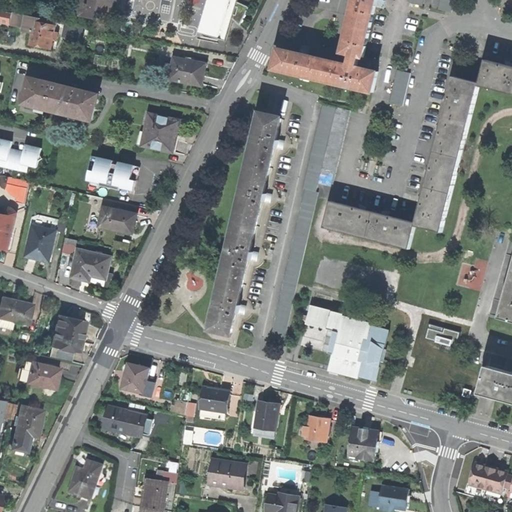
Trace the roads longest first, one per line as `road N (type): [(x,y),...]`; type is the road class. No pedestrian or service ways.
road 1 (residential): [(282,0),(122,317)]
road 2 (residential): [(116,329),(416,414)]
road 3 (residential): [(0,271),(122,317)]
